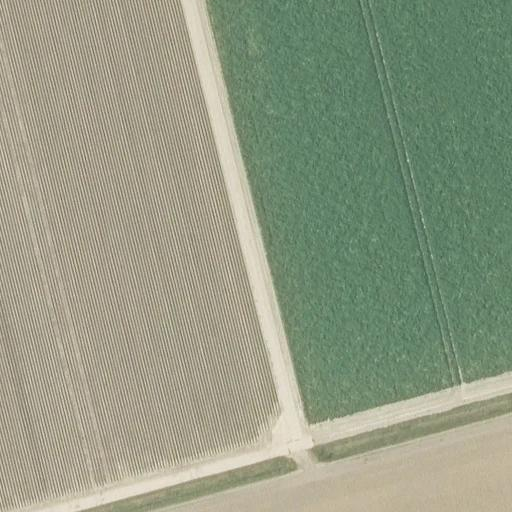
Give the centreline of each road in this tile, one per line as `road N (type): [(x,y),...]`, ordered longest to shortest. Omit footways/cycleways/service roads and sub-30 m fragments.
road 1 (track): [(299,446),(189,0)]
road 2 (track): [(58,511),(311,442)]
road 3 (track): [(511,388),(311,442)]
